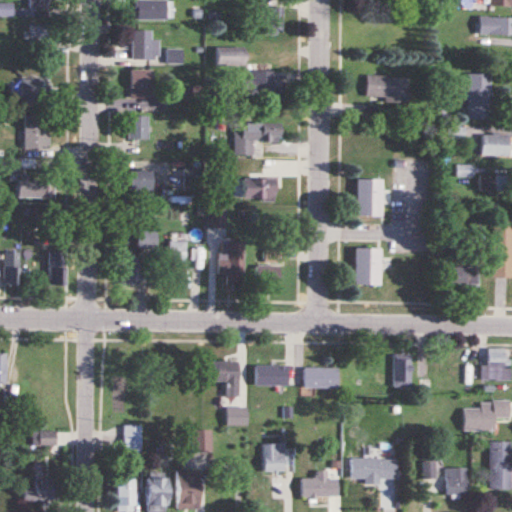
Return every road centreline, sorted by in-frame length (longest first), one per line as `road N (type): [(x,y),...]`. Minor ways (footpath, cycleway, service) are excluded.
road 1 (residential): [(86,511),(93,0)]
road 2 (residential): [(511,322),(0,319)]
road 3 (residential): [(318,322),(320,0)]
